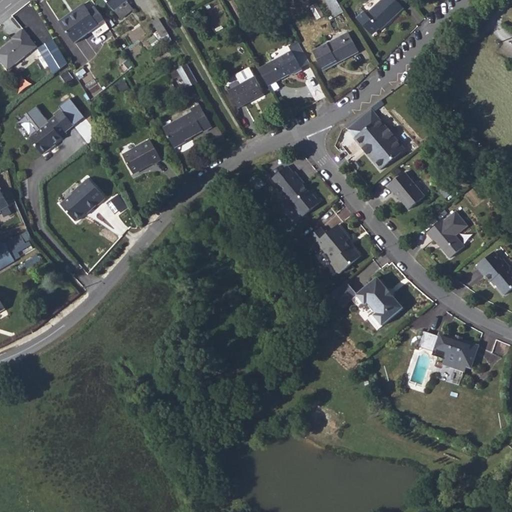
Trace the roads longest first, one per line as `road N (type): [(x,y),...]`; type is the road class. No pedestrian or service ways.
road 1 (residential): [(304,130),(216,171),(82,309),(0,360)]
road 2 (residential): [(304,130),(414,268),(446,296),(511,331)]
road 3 (residential): [(304,130),(376,88),(465,0)]
